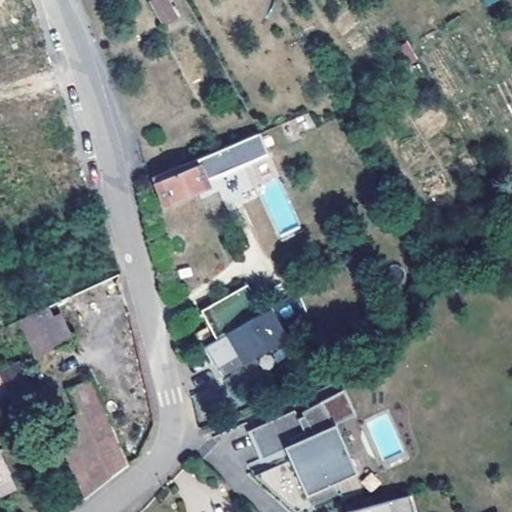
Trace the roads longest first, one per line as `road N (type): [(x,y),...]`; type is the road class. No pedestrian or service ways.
road 1 (residential): [(54,0),(102,118),(169,396),(164,449),(99,511)]
road 2 (unknown): [(155,332),(256,259),(263,239),(252,201)]
